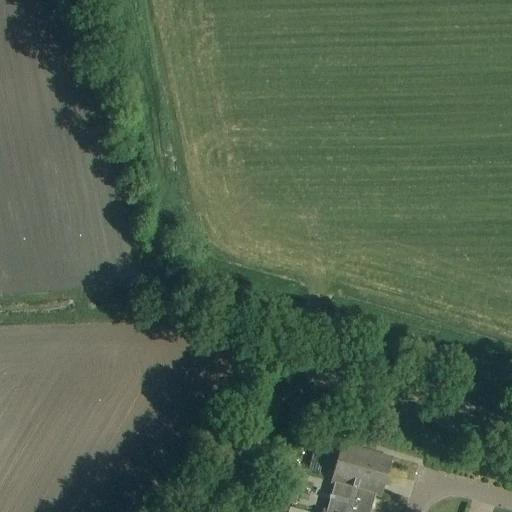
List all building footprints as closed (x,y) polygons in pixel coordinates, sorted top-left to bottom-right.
[(307,452),(325,457),(331,438),(313,433),(307,452)] [(335,483),(330,499),(371,510),(379,485),(384,486),(392,461),(341,447),(331,482),(335,483)] [(281,485),(300,490),(304,473),(291,470),(281,485)] [(300,490),(281,485),(272,501),(295,507),(300,490)] [(370,511),(371,510),(330,499),(326,511),(370,511)]
